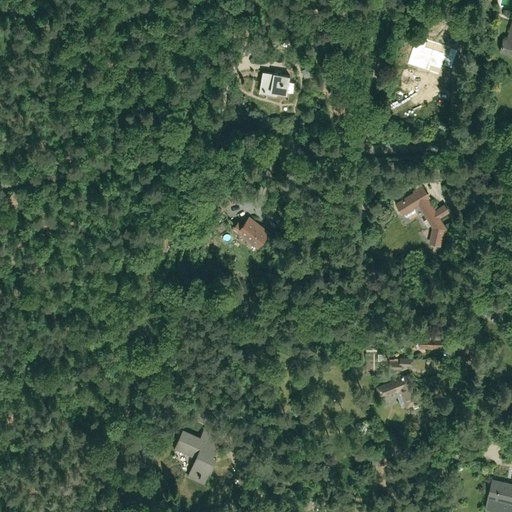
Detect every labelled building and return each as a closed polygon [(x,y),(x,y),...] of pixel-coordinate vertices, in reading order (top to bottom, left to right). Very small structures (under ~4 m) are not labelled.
[(511,23),(507,40),(504,39),(500,52),(511,55),(511,23)] [(474,51),(483,52),(484,36),(472,35),(471,49),(474,49),(474,51)] [(456,50),(449,48),(447,55),(424,48),(425,43),(414,39),(406,65),(438,75),(441,66),(450,69),(456,50)] [(313,75),(310,67),(301,71),(304,78),(313,75)] [(263,72),(259,92),(277,95),(277,92),(287,93),(287,91),(294,93),(296,83),(289,82),(290,76),(274,73),(274,74),(263,72)] [(397,204),(403,215),(404,214),(406,217),(408,218),(415,213),(416,211),(414,208),(419,205),(434,229),(431,243),(441,245),(443,231),(446,229),(439,218),(448,213),(444,206),(435,211),(425,194),(426,194),(422,187),(413,192),(414,194),(405,199),(405,198),(400,201),(401,202),(397,204)] [(369,194),(354,192),(352,208),(360,209),(360,207),(367,208),(369,194)] [(239,223),(234,229),(258,246),(268,233),(250,219),(244,227),(239,223)] [(279,256),(281,269),(294,267),(293,254),(279,256)] [(443,348),(443,335),(429,334),(429,332),(420,332),(420,347),(429,347),(443,348)] [(382,369),(401,369),(401,365),(415,365),(415,357),(400,357),(400,360),(382,360),(382,369)] [(419,401),(420,400),(410,374),(396,379),(397,380),(378,387),(381,396),(400,389),(407,406),(415,403),(416,405),(420,403),(419,401)] [(200,419),(210,423),(212,416),(204,412),(203,413),(195,409),(193,415),(200,418),(200,419)] [(176,448),(196,457),(189,476),(203,482),(207,475),(208,475),(213,466),(210,465),(217,446),(215,445),(219,432),(206,427),(201,439),(183,431),(176,448)] [(511,484),(510,486),(492,482),(488,498),(511,503),(511,484)]
